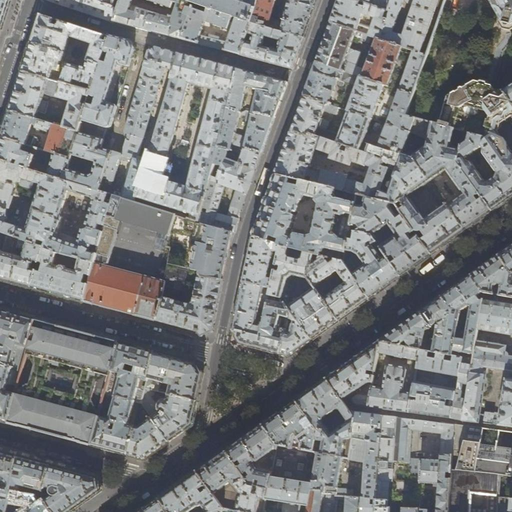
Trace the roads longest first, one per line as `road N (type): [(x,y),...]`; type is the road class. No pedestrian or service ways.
road 1 (secondary): [(511,221),(202,442)]
road 2 (residential): [(328,0),(243,234),(217,355)]
road 3 (residential): [(0,295),(217,355)]
road 4 (residential): [(150,479),(0,438)]
